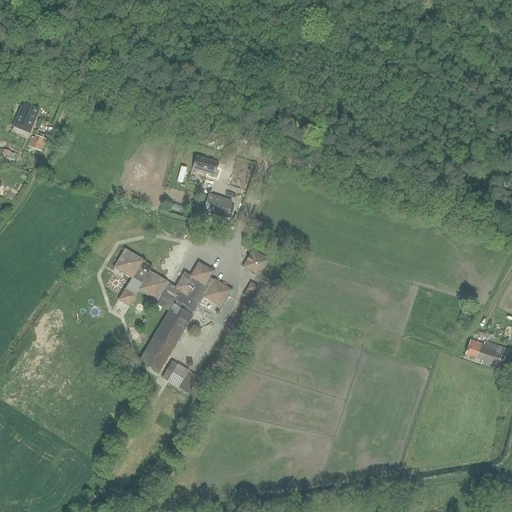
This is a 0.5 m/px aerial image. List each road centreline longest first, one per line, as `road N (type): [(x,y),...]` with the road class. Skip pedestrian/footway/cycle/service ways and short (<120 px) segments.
road 1 (unclassified): [(0,71),(267,154)]
road 2 (track): [(511,457),(478,475),(244,511)]
road 3 (track): [(511,230),(267,154)]
road 4 (track): [(15,208),(71,93)]
